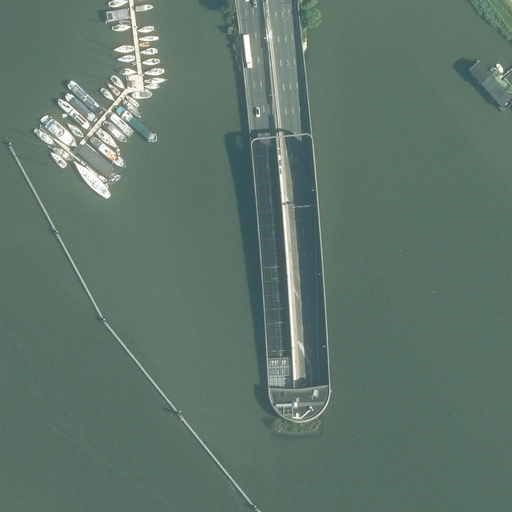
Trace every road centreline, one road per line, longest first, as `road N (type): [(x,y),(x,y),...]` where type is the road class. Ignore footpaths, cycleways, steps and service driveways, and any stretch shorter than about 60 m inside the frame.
road 1 (motorway): [(247,0),(272,231),(285,511)]
road 2 (motorway): [(310,511),(303,236),(280,0)]
